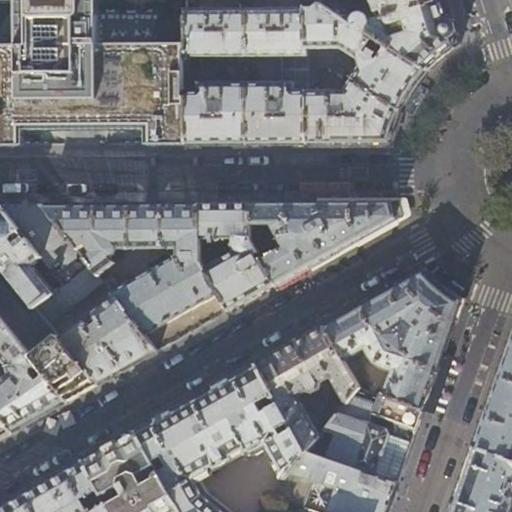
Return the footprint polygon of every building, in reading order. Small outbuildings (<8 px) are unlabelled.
[(0,0),(0,1),(18,1),(18,44),(0,44),(0,141),(16,141),(16,121),(62,121),(128,121),(160,120),(161,140),(187,140),(187,43),(98,44),(97,0),(0,0)] [(443,57),(448,53),(450,52),(460,45),(451,16),(445,0),(325,0),(320,4),(428,71),(431,68),(440,59),(443,57)] [(315,10),(307,10),(307,50),(342,49),(360,61),(361,67),(353,81),(402,111),(404,106),(407,99),(411,92),(417,83),(422,77),(424,75),(428,71),(320,4),(315,10)] [(187,11),(187,43),(187,140),(187,145),(226,145),(249,145),(248,82),(210,83),(209,57),(247,57),(247,10),(187,11)] [(307,10),(247,10),(247,57),(283,56),(283,82),(248,82),(249,145),(267,144),(309,144),(308,91),(296,90),(296,82),(308,82),(308,66),(307,50),(307,10)] [(318,67),(308,66),(308,82),(308,91),(309,144),(333,144),(391,144),(393,136),(397,124),(402,111),(353,81),(347,90),(315,90),(315,74),(318,74),(318,67)] [(412,117),(428,90),(417,83),(411,92),(407,99),(404,106),(402,111),(412,117)] [(277,286),(252,241),(251,204),(210,205),(202,205),(202,263),(230,312),(277,286)] [(289,204),(251,204),(252,241),(277,286),(396,218),(392,204),(289,204)] [(158,205),(45,206),(76,245),(86,238),(92,245),(82,253),(92,265),(98,274),(115,261),(114,260),(118,257),(115,253),(119,250),(179,250),(179,257),(114,294),(117,297),(159,352),(230,312),(202,263),(202,205),(158,205)] [(0,206),(0,262),(37,308),(54,294),(33,267),(45,258),(4,206),(0,206)] [(13,206),(4,206),(45,258),(52,267),(62,261),(70,271),(60,278),(62,280),(66,285),(92,265),(82,253),(76,245),(45,206),(13,206)] [(102,279),(98,274),(92,265),(66,285),(60,290),(54,294),(37,308),(47,319),(102,279)] [(326,327),(352,374),(362,368),(356,356),(368,350),(368,351),(369,355),(371,358),(376,364),(379,366),(382,368),(385,370),(389,371),(393,372),(384,397),(424,411),(462,301),(451,293),(442,288),(442,287),(434,279),(426,271),(326,327)] [(111,277),(105,282),(110,288),(116,284),(111,277)] [(60,290),(66,285),(62,280),(56,284),(60,290)] [(0,292),(0,316),(1,319),(39,365),(47,375),(69,402),(100,385),(62,338),(60,335),(44,347),(0,292)] [(85,321),(62,338),(100,385),(159,352),(117,297),(94,314),(95,316),(86,323),(85,321)] [(0,416),(14,433),(69,402),(47,375),(39,382),(34,376),(34,370),(39,365),(1,319),(0,319),(0,416)] [(294,345),(258,365),(308,452),(321,437),(297,396),(308,390),(309,391),(315,392),(320,388),(322,383),(322,382),(331,377),(348,404),(360,388),(352,374),(326,327),(294,345)] [(511,339),(490,401),(474,448),(511,460),(511,339)] [(206,394),(138,432),(157,466),(161,473),(182,510),(182,511),(232,511),(209,494),(201,479),(248,452),(250,455),(267,447),(285,480),(308,452),(258,365),(206,394)] [(384,397),(360,388),(348,404),(343,409),(329,426),(321,437),(308,452),(398,484),(405,463),(415,434),(424,411),(384,397)] [(322,420),(329,426),(343,409),(336,403),(322,420)] [(0,440),(14,433),(0,416),(0,440)] [(115,446),(86,462),(108,501),(113,497),(111,492),(123,485),(129,495),(111,505),(114,511),(177,511),(182,510),(161,473),(157,475),(159,479),(147,485),(142,475),(157,466),(138,432),(115,446)] [(511,460),(474,448),(456,499),(451,511),(510,511),(511,507),(511,460)] [(398,484),(308,452),(285,480),(272,496),(304,507),(313,480),(339,489),(329,511),(387,511),(389,509),(398,484)] [(114,511),(111,505),(108,501),(86,462),(34,491),(0,509),(0,511),(114,511)]
